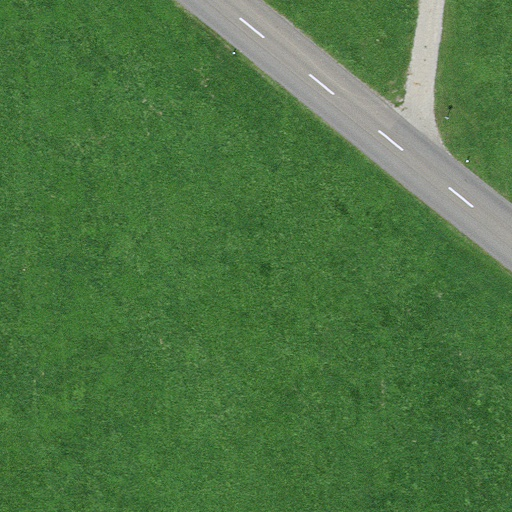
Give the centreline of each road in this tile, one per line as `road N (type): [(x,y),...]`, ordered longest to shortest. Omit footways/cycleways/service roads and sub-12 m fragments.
road 1 (tertiary): [(219,0),(511,237)]
road 2 (track): [(419,162),(430,0)]
